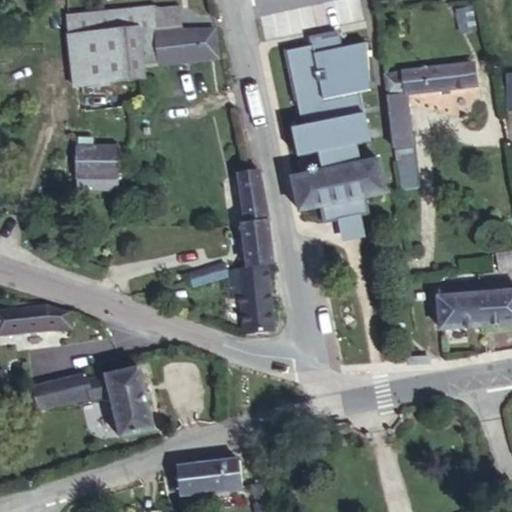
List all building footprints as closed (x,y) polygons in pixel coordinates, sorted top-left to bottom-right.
[(67,16),(75,87),(146,79),(144,68),(217,56),(214,32),(183,32),(180,8),(154,10),(154,7),(67,16)] [(475,29),(472,13),(458,16),(460,30),(475,29)] [(337,34),(312,39),(312,42),(338,37),(337,34)] [(313,47),(287,52),(303,127),(309,156),(320,154),(324,173),(294,179),(301,213),(324,208),(326,222),(338,219),(360,214),(367,213),(364,199),(387,195),(380,162),(361,166),(357,146),(371,143),(360,94),(371,92),(369,82),(370,82),(366,44),(341,50),(338,37),(312,42),(313,47)] [(471,64),(384,75),(386,98),(407,95),(474,87),(471,64)] [(407,95),(386,98),(389,118),(410,116),(407,95)] [(410,116),(389,118),(393,148),(394,147),(402,190),(418,188),(410,116)] [(309,156),(303,127),(293,129),(299,158),(309,156)] [(79,138),(78,147),(92,147),(92,138),(79,138)] [(77,147),(77,190),(119,191),(119,148),(92,147),(78,147),(77,147)] [(254,164),(239,166),(233,166),(240,216),(231,216),(239,270),(263,267),(270,266),(254,164)] [(360,214),(338,219),(343,243),(366,238),(360,214)] [(511,251),(497,254),(500,272),(511,270),(511,251)] [(182,261),(185,279),(216,275),(213,258),(182,261)] [(236,292),(239,324),(263,323),(269,320),(263,267),(239,270),(220,273),(223,293),(236,292)] [(491,294),(481,295),(484,328),(511,324),(511,285),(510,286),(509,280),(490,282),(491,294)] [(490,282),(479,283),(480,288),(481,295),(491,294),(490,282)] [(474,283),(437,286),(442,330),(484,328),(481,295),(480,288),(474,288),(474,283)] [(424,293),(417,294),(418,301),(425,300),(424,293)] [(0,312),(0,336),(72,329),(70,313),(48,306),(0,312)] [(406,357),(406,367),(432,365),(431,356),(406,357)] [(111,395),(122,439),(156,430),(141,369),(89,381),(88,373),(72,377),(79,402),(111,395)] [(72,377),(34,386),(34,388),(39,411),(79,402),(72,377)] [(20,391),(26,415),(39,411),(34,388),(20,391)] [(240,461),(178,467),(179,474),(181,496),(243,489),(240,461)] [(179,474),(164,476),(167,497),(181,496),(179,474)] [(274,511),(267,485),(254,486),(259,511),(274,511)]
